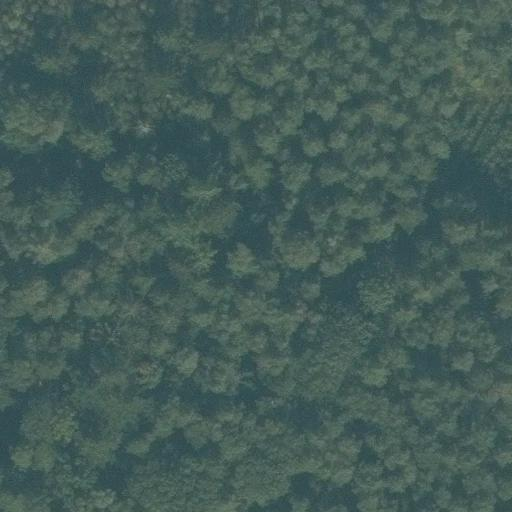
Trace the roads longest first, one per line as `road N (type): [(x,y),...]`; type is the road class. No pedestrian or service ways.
road 1 (track): [(0,94),(149,181),(224,128),(408,245),(511,75)]
road 2 (track): [(195,511),(0,402)]
